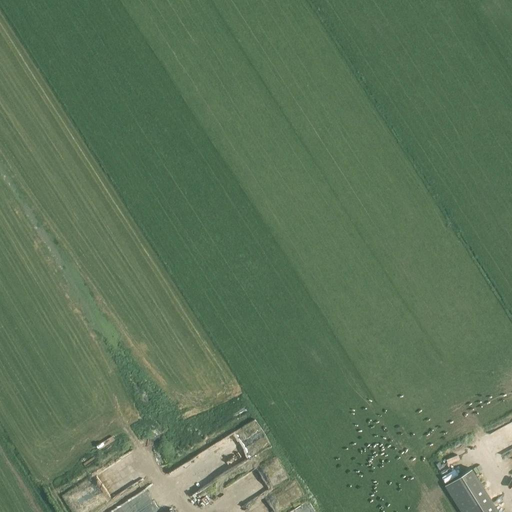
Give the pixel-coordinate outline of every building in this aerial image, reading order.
[(116,399),(113,416),(118,417),(121,400),(116,399)] [(112,424),(102,429),(109,443),(119,438),(112,424)] [(207,467),(217,460),(210,449),(200,456),(207,467)] [(211,482),(226,475),(222,467),(208,474),(211,482)] [(444,485),(461,511),(499,511),(472,467),(444,485)]
